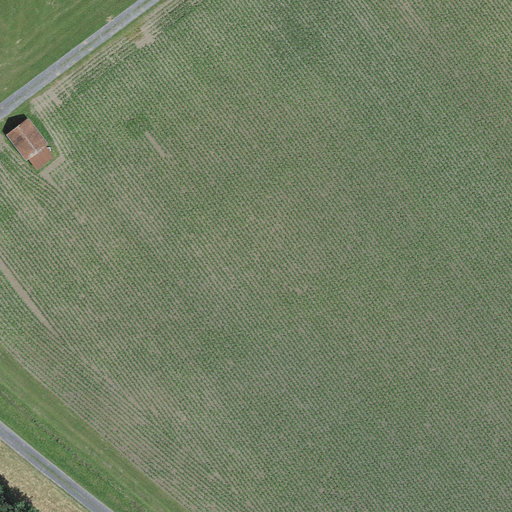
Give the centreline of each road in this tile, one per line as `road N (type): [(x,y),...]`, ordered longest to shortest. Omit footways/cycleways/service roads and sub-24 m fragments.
road 1 (track): [(149,0),(0,113)]
road 2 (track): [(0,425),(103,511)]
